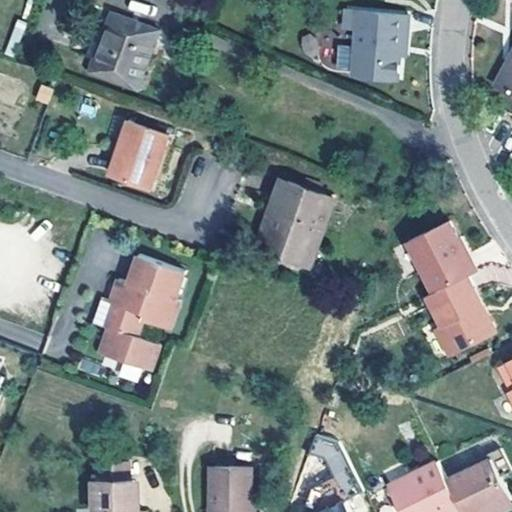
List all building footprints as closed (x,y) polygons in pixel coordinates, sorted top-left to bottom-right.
[(354,27),(356,11),(347,10),(345,27),(354,27)] [(138,89),(160,29),(113,11),(90,71),(138,89)] [(399,76),(401,53),(407,53),(410,15),(356,11),(354,27),(360,28),(356,73),(399,76)] [(502,87),(511,68),(511,55),(497,84),(502,87)] [(511,92),(511,68),(502,87),(511,92)] [(50,102),(55,90),(44,85),(40,98),(50,102)] [(152,188),(171,134),(129,119),(118,150),(121,151),(113,175),(152,188)] [(113,175),(121,151),(118,150),(110,173),(113,175)] [(311,264),(335,198),(283,179),(259,246),(311,264)] [(477,270),(451,219),(410,240),(436,291),(469,274),(477,270)] [(105,296),(97,320),(111,326),(102,351),(153,370),(162,343),(140,335),(146,318),(172,327),(183,299),(179,298),(189,269),(142,252),(132,280),(122,277),(117,289),(122,291),(119,300),(114,299),(105,296)] [(498,329),(469,274),(436,291),(429,295),(443,324),(438,327),(451,353),(498,329)] [(511,383),(511,365),(510,361),(498,368),(507,386),(511,383)] [(484,511),(511,498),(511,495),(502,475),(511,470),(511,467),(502,447),(489,452),(492,457),(475,465),(448,479),(462,507),(464,511),(484,511)] [(475,465),(492,457),(489,452),(473,461),(475,465)] [(452,511),(462,507),(448,479),(439,461),(412,474),(414,479),(391,490),(402,511),(441,511),(446,510),(446,511),(452,511)] [(143,511),(143,510),(136,511),(135,480),(129,480),(129,462),(101,462),(101,480),(96,480),(96,511),(100,511),(143,511)] [(251,511),(253,467),(213,466),(211,511),(251,511)] [(312,511),(321,511),(346,499),(332,473),(323,484),(312,511)] [(391,490),(414,479),(412,474),(389,485),(391,490)] [(496,511),(511,504),(511,498),(484,511),(496,511)] [(352,511),(346,499),(321,511),(352,511)]
